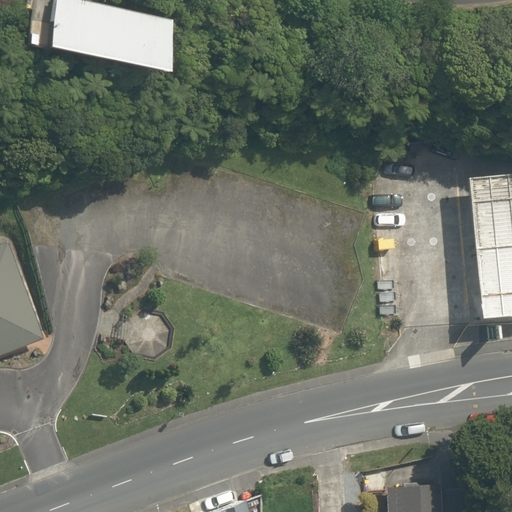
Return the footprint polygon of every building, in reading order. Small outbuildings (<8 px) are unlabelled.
[(166,18),(89,0),(45,0),(35,43),(153,71),(166,18)] [(511,175),(460,181),(472,321),(511,317),(511,175)] [(0,356),(45,340),(8,242),(0,244),(0,356)] [(435,511),(434,482),(410,484),(410,482),(395,483),(396,485),(381,486),(382,511),(435,511)] [(239,511),(234,498),(199,511),(239,511)]
